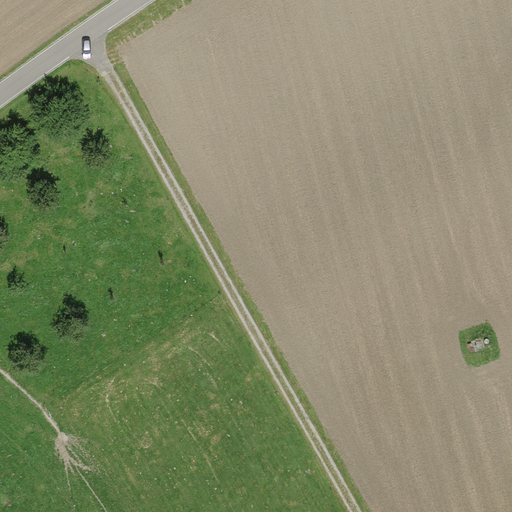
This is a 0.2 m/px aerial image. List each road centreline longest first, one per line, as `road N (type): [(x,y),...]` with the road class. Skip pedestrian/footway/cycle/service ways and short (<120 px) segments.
road 1 (track): [(355,511),(148,127),(89,36)]
road 2 (unclassified): [(148,0),(0,101)]
